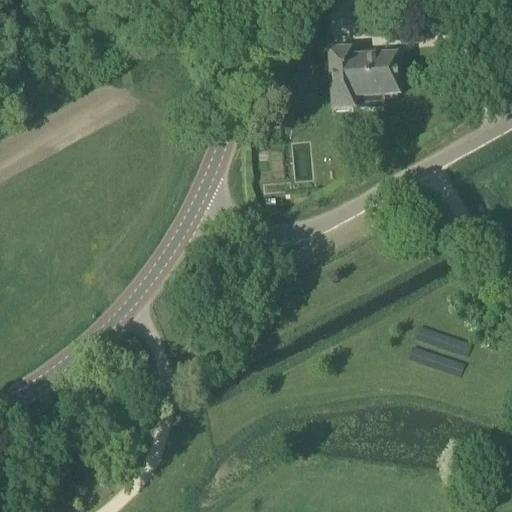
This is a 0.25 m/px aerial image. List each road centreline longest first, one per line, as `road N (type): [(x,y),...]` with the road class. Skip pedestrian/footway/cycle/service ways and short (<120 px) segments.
road 1 (unclassified): [(511,121),(335,221),(294,233),(253,232),(197,206)]
road 2 (tertiary): [(0,407),(42,383),(125,310),(197,206)]
road 3 (tertiary): [(197,206),(237,107),(262,0)]
road 4 (track): [(449,155),(511,270)]
